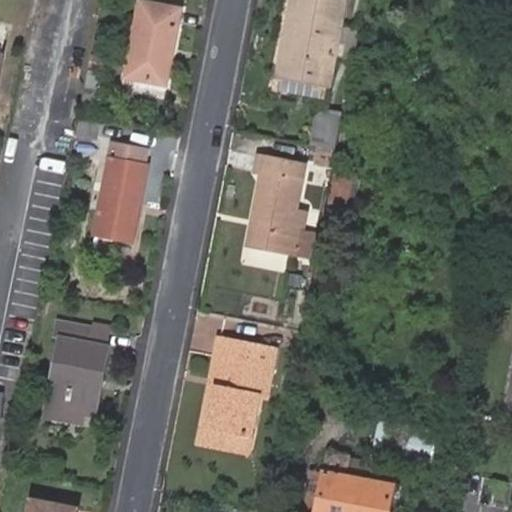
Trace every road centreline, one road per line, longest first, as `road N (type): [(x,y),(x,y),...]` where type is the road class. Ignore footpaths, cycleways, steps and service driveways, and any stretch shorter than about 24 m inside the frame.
road 1 (residential): [(237,0),(136,511)]
road 2 (unknown): [(0,292),(77,0)]
